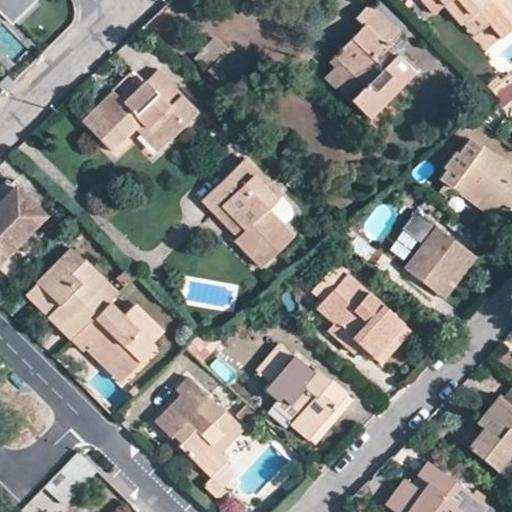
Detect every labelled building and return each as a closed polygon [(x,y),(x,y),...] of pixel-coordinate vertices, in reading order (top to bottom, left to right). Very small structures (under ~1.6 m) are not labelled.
[(0,0),(0,16),(13,31),(40,7),(34,0),(0,0)] [(441,9),(457,27),(473,14),(497,41),(511,28),(511,2),(510,0),(441,0),(446,5),(441,9)] [(354,21),(362,28),(334,58),(340,64),(364,87),(349,102),(368,120),(416,71),(388,44),(398,35),(368,5),(354,21)] [(228,50),(206,73),(224,89),(245,66),(228,50)] [(340,64),(326,79),(349,102),(364,87),(340,64)] [(110,153),(133,132),(140,125),(162,147),(195,115),(156,73),(122,104),(110,92),(80,122),(110,153)] [(502,87),(495,78),(484,87),(492,96),(502,87)] [(140,125),(133,132),(155,154),(162,147),(140,125)] [(217,152),(228,142),(214,129),(205,138),(217,152)] [(451,192),(456,184),(503,218),(511,205),(511,171),(480,148),(467,164),(454,155),(436,180),(445,186),(440,193),(446,198),(451,192)] [(213,216),(220,208),(242,232),(234,239),(231,242),(258,269),(291,237),(267,211),(276,202),(264,190),(270,185),(245,159),(200,203),(213,216)] [(0,203),(15,189),(11,184),(6,180),(0,186),(0,203)] [(498,226),(503,218),(456,184),(451,192),(498,226)] [(270,185),(264,190),(276,202),(281,197),(270,185)] [(0,261),(43,216),(31,203),(15,189),(0,203),(0,261)] [(220,208),(213,216),(234,239),(242,232),(220,208)] [(414,212),(401,230),(419,243),(431,225),(414,212)] [(403,271),(436,296),(467,253),(434,228),(403,271)] [(46,318),(69,344),(109,303),(118,294),(71,250),(36,285),(58,307),(46,318)] [(372,360),(401,326),(332,266),(309,294),(320,303),(314,311),(332,325),(358,348),(372,360)] [(36,285),(24,297),(46,318),(58,307),(36,285)] [(81,354),(84,351),(118,384),(154,348),(150,344),(162,331),(134,306),(122,317),(109,303),(69,344),(81,354)] [(332,325),(324,333),(352,356),(358,348),(332,325)] [(372,360),(380,366),(408,333),(401,326),(372,360)] [(193,337),(186,353),(204,360),(210,344),(193,337)] [(288,424),(306,439),(343,395),(311,368),(308,372),(276,345),(254,371),(269,384),(262,392),(274,402),(278,398),(297,414),(289,422),(288,424)] [(229,383),(237,370),(218,358),(210,372),(229,383)] [(177,395),(150,423),(202,473),(218,456),(241,431),(185,377),(172,390),(177,395)] [(306,439),(313,445),(350,401),(343,395),(306,439)] [(464,447),(496,473),(508,457),(511,460),(511,410),(494,396),(473,423),(479,429),(464,447)] [(274,402),(270,407),(289,422),(297,414),(278,398),(274,402)] [(226,463),(218,456),(202,473),(210,479),(226,463)] [(479,511),(484,507),(425,463),(415,477),(423,482),(417,491),(401,481),(383,507),(389,511),(479,511)]
